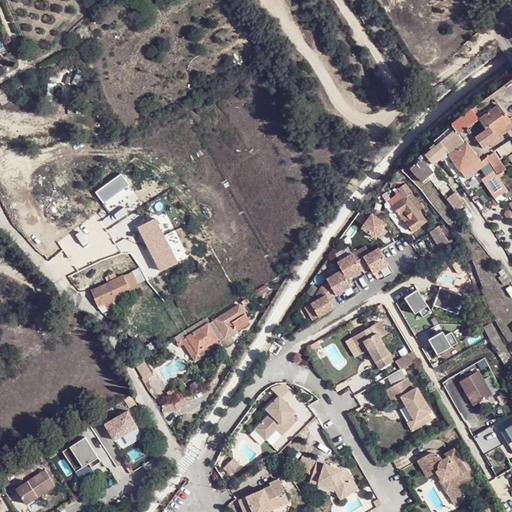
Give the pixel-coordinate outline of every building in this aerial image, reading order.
[(498,105),(478,119),(484,128),(489,125),(496,134),(506,128),(504,125),(510,121),(505,113),(503,114),(498,105)] [(460,133),(466,143),(469,141),(475,138),(467,126),(466,124),(461,127),(463,131),(460,133)] [(416,173),(427,164),(448,149),(440,139),(424,151),(426,154),(410,166),(416,173)] [(469,141),(466,143),(450,154),(459,167),(460,166),(477,155),(469,141)] [(463,172),(482,159),(479,153),(477,155),(460,166),(463,172)] [(435,175),(427,164),(416,173),(424,183),(435,175)] [(133,186),(128,176),(104,189),(109,198),(133,186)] [(402,191),(406,196),(409,194),(413,192),(405,181),(399,186),(402,191)] [(392,198),(387,191),(382,195),(387,202),(390,200),(392,198)] [(406,196),(402,191),(398,194),(392,198),(390,200),(394,205),(406,196)] [(409,194),(406,196),(394,205),(401,215),(407,211),(411,218),(406,222),(413,231),(427,221),(409,194)] [(407,211),(401,215),(406,222),(411,218),(407,211)] [(387,225),(373,214),(362,228),(371,235),(376,239),(387,225)] [(163,237),(162,234),(159,227),(144,235),(149,244),(163,237)] [(371,235),(362,228),(359,233),(367,239),(371,235)] [(169,229),(162,234),(163,237),(165,239),(173,236),(169,229)] [(443,253),(456,246),(452,240),(447,243),(441,233),(435,237),(443,253)] [(171,252),(165,239),(163,237),(149,244),(156,259),(166,254),(171,252)] [(365,248),(352,255),(356,263),(369,255),(365,248)] [(369,255),(356,263),(361,272),(363,274),(370,270),(372,275),(378,272),(388,266),(378,250),(369,255)] [(166,254),(156,259),(162,271),(173,267),(166,254)] [(352,255),(337,264),(341,272),(346,280),(352,277),(361,272),(356,263),(352,255)] [(140,266),(126,274),(135,291),(142,287),(139,282),(147,278),(140,266)] [(388,266),(378,272),(381,276),(390,271),(388,266)] [(106,277),(109,283),(118,278),(115,272),(106,277)] [(321,289),(328,301),(342,294),(351,288),(346,280),(341,272),(326,281),(328,284),(321,289)] [(361,272),(352,277),(355,282),(364,276),(363,274),(361,272)] [(100,307),(105,314),(119,307),(115,300),(135,291),(126,274),(118,278),(109,283),(92,291),(100,307)] [(351,288),(342,294),(344,297),(353,292),(351,288)] [(434,304),(457,314),(464,297),(441,288),(434,304)] [(328,301),(321,289),(315,298),(318,301),(311,306),(313,310),(318,319),(333,310),(328,301)] [(410,316),(425,309),(416,290),(401,297),(410,316)] [(53,304),(32,312),(40,331),(69,320),(65,312),(68,310),(65,302),(55,306),(53,304)] [(240,305),(216,319),(226,337),(251,325),(240,305)] [(318,319),(313,310),(307,313),(312,322),(318,319)] [(350,340),(354,347),(363,343),(368,351),(377,370),(392,362),(380,339),(386,335),(380,323),(350,340)] [(218,340),(209,325),(186,337),(195,352),(218,340)] [(507,362),(511,360),(491,325),(481,330),(504,370),(509,367),(507,362)] [(22,327),(14,331),(16,336),(25,333),(22,327)] [(435,356),(456,343),(448,329),(427,342),(435,356)] [(199,358),(221,345),(218,340),(195,352),(199,358)] [(363,343),(354,347),(359,356),(368,351),(363,343)] [(411,351),(394,361),(400,370),(417,361),(411,351)] [(142,364),(135,369),(141,380),(149,376),(142,364)] [(383,394),(390,407),(402,401),(412,421),(414,423),(429,415),(433,413),(419,388),(416,390),(408,378),(383,394)] [(502,414),(488,390),(470,401),(483,425),(502,414)] [(299,424),(290,415),(288,417),(283,412),(288,407),(278,397),(267,406),(270,409),(274,414),(271,416),(258,429),(268,440),(277,433),(282,439),(299,424)] [(288,407),(283,412),(288,417),(290,415),(293,412),(288,407)] [(129,412),(103,426),(116,452),(142,439),(129,412)] [(414,423),(412,421),(404,425),(410,435),(433,423),(429,415),(414,423)] [(511,425),(498,433),(511,456),(511,455),(511,425)] [(266,443),(268,440),(258,429),(255,431),(266,443)] [(84,440),(61,453),(70,469),(93,456),(84,440)] [(436,456),(422,464),(432,479),(434,477),(440,473),(446,483),(452,479),(457,486),(467,480),(454,455),(440,462),(436,456)] [(315,461),(307,485),(319,489),(321,483),(340,489),(346,499),(359,492),(351,477),(323,469),(324,465),(315,461)] [(432,479),(422,464),(416,467),(425,484),(432,479)] [(55,488),(45,472),(16,491),(26,506),(55,488)] [(440,473),(434,477),(445,498),(470,484),(467,480),(457,486),(452,479),(446,483),(440,473)] [(241,503),(244,511),(278,511),(283,511),(279,502),(288,498),(281,483),(272,487),(274,490),(241,503)] [(321,483),(319,489),(334,494),(340,503),(346,499),(340,489),(321,483)] [(279,502),(283,511),(291,507),(288,498),(279,502)]
